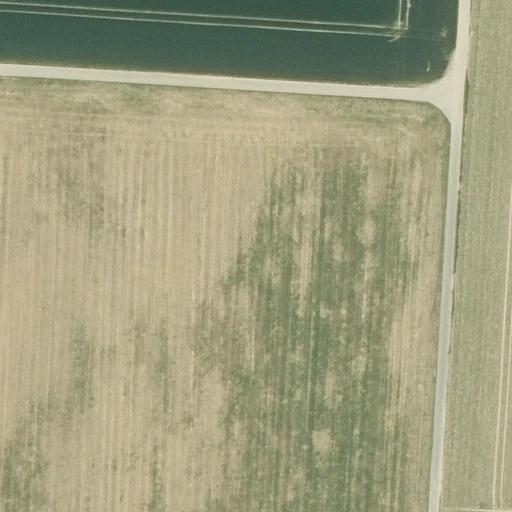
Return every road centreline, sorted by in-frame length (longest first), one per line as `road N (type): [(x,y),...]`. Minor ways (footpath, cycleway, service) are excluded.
road 1 (track): [(463,0),(433,511)]
road 2 (track): [(457,97),(0,69)]
